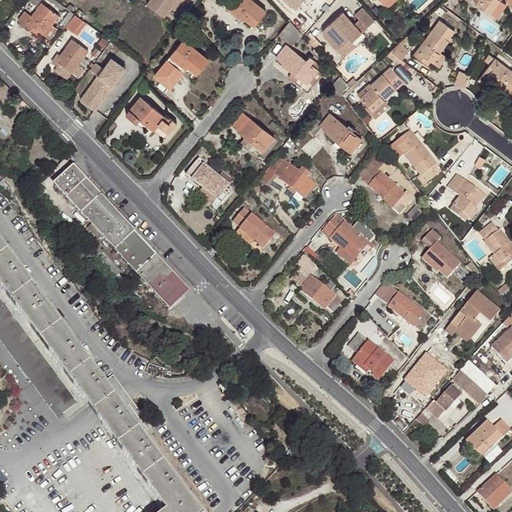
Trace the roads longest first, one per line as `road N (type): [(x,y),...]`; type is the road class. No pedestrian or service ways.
road 1 (tertiary): [(308,366),(459,511)]
road 2 (tertiary): [(0,61),(141,196)]
road 3 (residential): [(241,78),(141,196)]
road 4 (tertiary): [(141,196),(245,309)]
road 5 (residential): [(339,193),(245,309)]
road 6 (residential): [(392,256),(308,366)]
